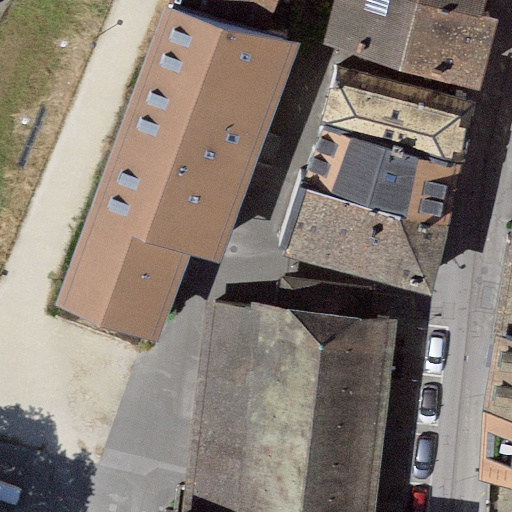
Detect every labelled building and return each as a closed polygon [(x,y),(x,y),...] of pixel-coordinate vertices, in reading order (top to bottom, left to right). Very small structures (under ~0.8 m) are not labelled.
[(268,29),(277,0),(168,0),(168,1),(268,29)] [(332,0),(321,40),(481,87),(498,15),(483,11),(486,0),(332,0)] [(168,1),(52,302),(157,342),(189,252),(218,263),(295,41),(268,29),(168,1)] [(336,63),(321,124),(462,163),(476,101),(336,63)] [(321,124),(298,183),(446,226),(462,163),(321,124)] [(298,183),(280,255),(434,296),(446,226),(298,183)] [(511,266),(502,323),(511,325),(511,266)] [(215,300),(188,511),(384,511),(403,314),(257,294),(257,304),(215,300)] [(511,325),(502,323),(489,401),(511,407),(511,325)] [(511,407),(489,401),(489,472),(511,476),(511,407)]
